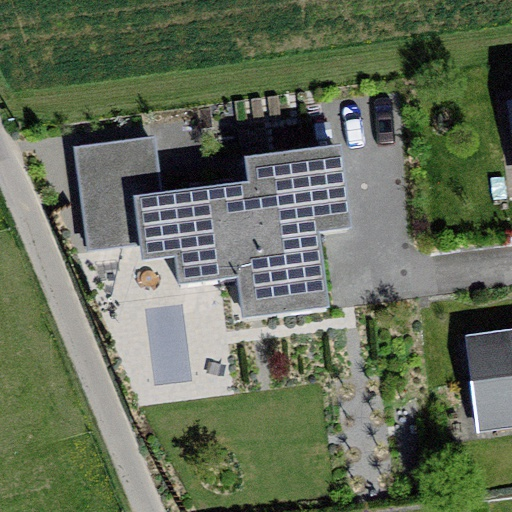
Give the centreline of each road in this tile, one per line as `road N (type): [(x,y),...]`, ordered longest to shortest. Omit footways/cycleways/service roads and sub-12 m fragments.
road 1 (residential): [(142,511),(0,162)]
road 2 (residential): [(362,287),(511,266)]
